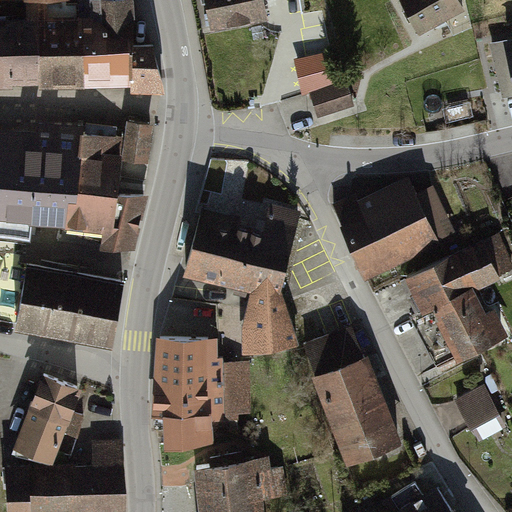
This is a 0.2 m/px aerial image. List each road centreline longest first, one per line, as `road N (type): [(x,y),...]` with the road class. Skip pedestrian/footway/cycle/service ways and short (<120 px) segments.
road 1 (residential): [(291,158),(414,399),(485,511)]
road 2 (residential): [(137,363),(145,289),(184,130)]
road 3 (residential): [(511,142),(436,158),(291,158)]
road 4 (unclassified): [(145,511),(137,363)]
road 5 (residential): [(0,337),(137,363)]
road 6 (residential): [(184,130),(181,59),(167,0)]
